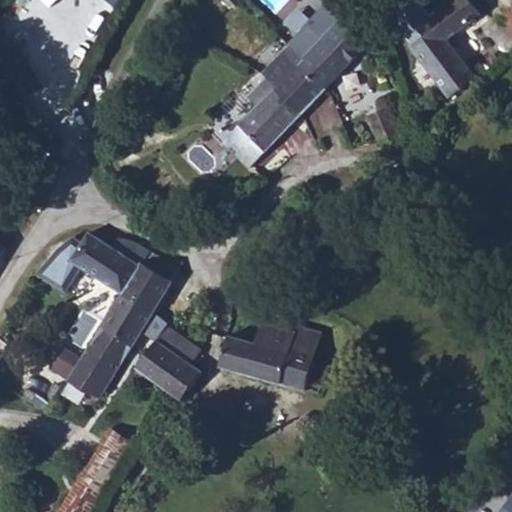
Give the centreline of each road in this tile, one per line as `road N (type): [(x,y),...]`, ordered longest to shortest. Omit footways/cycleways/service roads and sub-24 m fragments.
road 1 (unclassified): [(204,250),(322,175),(425,170),(511,257)]
road 2 (unclassified): [(67,193),(164,0)]
road 3 (unclassified): [(204,250),(216,317),(194,399)]
road 4 (unclassified): [(67,193),(177,247),(204,250)]
road 5 (track): [(115,511),(194,399)]
road 6 (unclassified): [(0,299),(67,193)]
